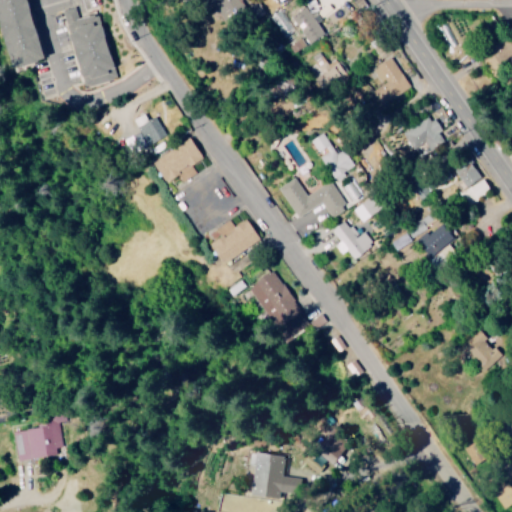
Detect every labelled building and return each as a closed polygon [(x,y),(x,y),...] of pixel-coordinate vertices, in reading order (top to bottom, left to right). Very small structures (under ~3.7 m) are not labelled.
[(0,0),(0,10),(16,68),(49,59),(31,0),(0,0)] [(349,0),(319,19),(310,5),(292,16),(310,43),(328,32),(326,30),(356,10),(349,0)] [(63,10),(67,24),(72,22),(71,18),(78,16),(76,7),(63,10)] [(101,13),(68,23),(86,87),(119,78),(101,13)] [(329,64),(320,51),(313,56),(333,85),(350,74),(338,58),(329,64)] [(368,93),(378,107),(411,85),(392,56),(373,69),(382,84),(368,93)] [(166,137),(158,116),(148,120),(145,114),(135,118),(146,145),(166,137)] [(447,141),(432,115),(403,132),(419,158),(447,141)] [(320,154),(335,179),(356,166),(345,149),(337,153),(324,132),(312,141),(320,154)] [(193,165),(205,157),(192,137),(155,161),(169,182),(179,175),(184,181),(197,172),(193,165)] [(455,166),(465,187),(483,179),(472,158),(455,166)] [(331,180),(307,195),(296,178),(280,187),(298,217),(323,202),(332,217),(347,208),(331,180)] [(472,187),(480,197),(492,188),(484,178),(472,187)] [(217,229),(222,236),(212,244),(226,264),(262,238),(248,218),(236,227),(230,219),(217,229)] [(365,232),(357,237),(348,220),(333,229),(341,242),(337,245),(342,254),(349,250),(354,258),(374,246),(365,232)] [(430,258),(457,239),(446,224),(420,243),(430,258)] [(277,328),(287,322),(295,333),(310,323),(274,270),(249,286),(277,328)] [(355,377),(364,371),(355,359),(347,365),(355,377)] [(12,432),(20,462),(55,453),(50,436),(45,437),(41,424),(12,432)] [(344,450),(328,437),(318,450),(333,463),(344,450)] [(274,497),(280,455),(258,452),(252,493),(274,497)] [(504,507),(511,502),(511,485),(509,480),(494,489),(504,507)]
